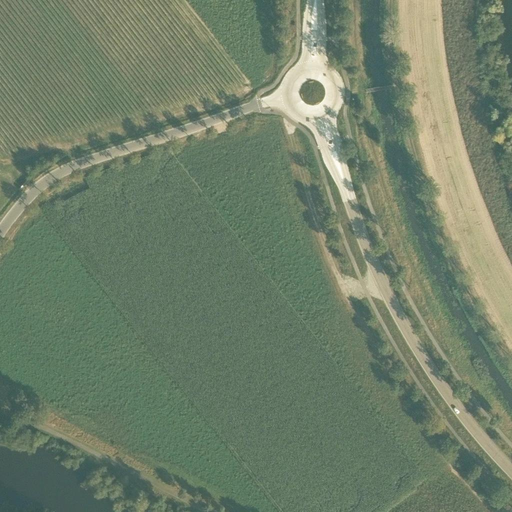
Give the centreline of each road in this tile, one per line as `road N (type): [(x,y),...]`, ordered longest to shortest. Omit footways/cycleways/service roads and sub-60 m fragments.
road 1 (secondary): [(511,470),(414,342),(347,192)]
road 2 (unclassified): [(0,225),(57,174),(286,98)]
